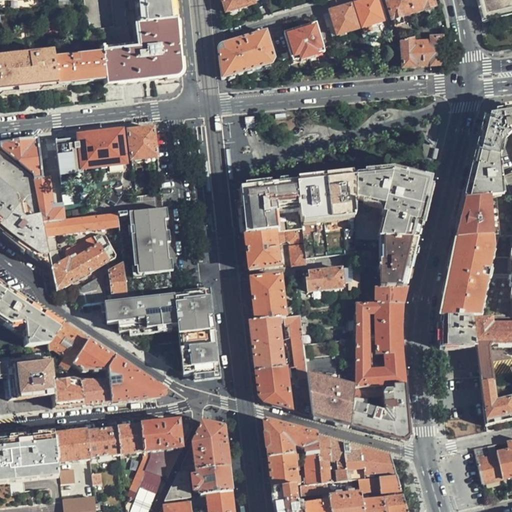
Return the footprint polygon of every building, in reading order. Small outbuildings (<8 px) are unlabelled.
[(83,0),(87,32),(97,32),(101,31),(96,0),(83,0)] [(111,0),(114,29),(127,28),(124,0),(111,0)] [(134,0),(137,26),(174,21),(171,0),(134,0)] [(221,0),(226,13),(228,12),(229,16),(238,14),(237,10),(253,4),(251,0),(221,0)] [(385,14),(380,0),(374,0),(356,6),(363,29),(364,34),(373,31),(372,26),(383,23),(381,15),(385,14)] [(414,14),(409,0),(380,0),(385,14),(390,12),(393,20),(414,14)] [(436,7),(433,0),(409,0),(414,14),(436,7)] [(511,0),(477,0),(483,22),(511,15),(511,0)] [(358,30),(351,7),(331,13),(338,37),(358,30)] [(177,58),(174,21),(137,26),(135,27),(136,37),(128,38),(127,28),(114,29),(101,31),(97,32),(100,53),(102,81),(104,87),(173,78),(179,73),(177,58)] [(57,23),(47,24),(48,33),(58,31),(57,23)] [(323,44),(318,30),(286,40),(294,66),(302,63),(303,67),(319,62),(318,58),(326,56),(323,44)] [(273,51),(268,33),(224,46),(221,48),(219,51),(219,57),(220,69),(222,80),(273,65),(275,62),(273,51)] [(413,40),(401,43),(402,49),(403,69),(415,68),(415,66),(433,65),(434,67),(446,65),(443,38),(432,39),(432,42),(414,44),(413,40)] [(6,90),(54,86),(51,59),(50,52),(35,54),(35,55),(24,56),(24,54),(0,57),(0,93),(6,93),(6,90)] [(54,86),(102,81),(100,53),(51,59),(54,86)] [(48,89),(54,89),(54,86),(6,90),(6,93),(0,93),(0,94),(2,94),(2,95),(36,92),(36,91),(41,90),(41,91),(48,91),(48,89)] [(472,177),(466,201),(490,199),(501,198),(501,197),(504,196),(504,184),(501,185),(500,157),(504,158),(507,145),(503,144),(511,136),(511,135),(511,113),(495,115),(495,122),(487,122),(485,129),(483,129),(479,144),(472,177)] [(157,127),(129,130),(133,163),(161,160),(157,132),(157,127)] [(58,143),(57,143),(63,191),(86,187),(84,174),(127,169),(123,135),(80,140),(80,142),(67,144),(67,138),(58,140),(58,143)] [(0,144),(0,149),(34,176),(34,182),(42,181),(38,141),(0,144)] [(0,149),(0,235),(26,256),(51,274),(48,255),(45,239),(42,225),(34,182),(34,176),(0,149)] [(384,241),(418,241),(427,205),(433,181),(394,171),(357,175),(357,241),(384,241)] [(357,241),(357,175),(326,179),(297,183),(302,231),(304,242),(304,247),(306,260),(356,255),(357,241)] [(42,225),(64,222),(63,210),(53,211),(50,191),(44,191),(42,181),(34,182),(42,225)] [(302,231),(297,183),(240,191),(242,215),(245,238),(274,234),(287,233),(302,231)] [(511,197),(501,198),(490,199),(491,214),(496,213),(497,223),(492,223),(493,239),(511,237),(511,197)] [(462,221),(457,242),(493,239),(492,223),(491,214),(490,199),(466,201),(464,212),(466,212),(467,220),(462,221)] [(113,305),(105,306),(107,326),(118,325),(119,335),(129,333),(172,328),(177,328),(183,378),(193,377),(193,381),(219,379),(209,294),(144,301),(143,292),(161,290),(161,286),(171,285),(167,245),(164,245),(163,235),(166,235),(164,211),(118,216),(120,230),(124,266),(128,303),(113,305)] [(120,230),(118,216),(64,222),(42,225),(45,239),(55,238),(81,235),(102,232),(120,230)] [(304,242),(302,231),(287,233),(288,244),(291,245),(304,242)] [(274,234),(245,238),(247,255),(249,272),(279,269),(274,234)] [(48,255),(51,274),(55,294),(69,286),(93,272),(114,260),(114,256),(106,238),(99,236),(84,242),(77,245),(66,251),(64,256),(67,261),(62,265),(57,254),(48,255)] [(457,242),(453,242),(445,275),(460,276),(503,260),(511,258),(511,237),(493,239),(457,242)] [(55,238),(45,239),(48,255),(57,254),(55,238)] [(410,274),(418,241),(384,241),(384,263),(380,263),(380,268),(380,272),(385,272),(385,290),(407,289),(410,274)] [(292,267),(306,265),(306,260),(304,247),(290,250),(292,267)] [(113,305),(128,303),(124,266),(110,273),(113,305)] [(359,268),(309,274),(310,282),(307,282),(309,293),(344,290),(344,285),(353,283),(354,277),(360,276),(359,268)] [(253,300),(255,322),(277,320),(284,319),(285,319),(280,277),(251,281),(253,300)] [(74,293),(80,308),(86,308),(93,307),(93,301),(105,300),(102,278),(96,281),(74,293)] [(0,287),(0,325),(25,342),(26,348),(46,346),(59,327),(0,287)] [(406,296),(407,289),(385,290),(377,290),(377,304),(404,306),(406,296)] [(481,302),(442,296),(440,322),(471,321),(511,321),(511,309),(482,310),(481,302)] [(402,328),(404,306),(377,304),(354,304),(354,339),(354,390),(354,391),(405,388),(404,374),(402,346),(402,328)] [(296,369),(306,367),(303,345),(300,317),(285,319),(284,319),(290,369),(296,369)] [(253,348),(255,373),(283,370),(277,320),(255,322),(250,323),(253,348)] [(471,321),(440,322),(441,333),(441,346),(452,345),(474,344),(471,321)] [(495,403),(487,349),(490,346),(510,346),(510,352),(511,351),(511,321),(471,321),(474,344),(487,428),(498,426),(511,422),(511,399),(495,403)] [(61,325),(59,327),(46,346),(47,353),(53,353),(63,361),(57,369),(66,372),(70,366),(86,342),(61,325)] [(129,333),(130,338),(172,333),(172,328),(129,333)] [(306,367),(308,380),(326,382),(326,385),(341,386),(340,388),(354,390),(354,339),(303,345),(306,367)] [(0,351),(15,350),(0,340),(0,351)] [(96,349),(86,342),(70,366),(78,372),(102,371),(111,358),(96,349)] [(47,353),(46,346),(26,348),(15,350),(0,351),(0,378),(6,378),(8,403),(51,398),(50,381),(47,353)] [(163,392),(111,358),(102,371),(102,374),(106,405),(159,399),(163,392)] [(301,415),(312,418),(308,380),(306,367),(296,369),(301,414),(301,415)] [(263,405),(291,412),(291,411),(286,370),(283,370),(255,373),(257,388),(258,399),(263,405)] [(470,370),(441,371),(442,380),(457,380),(471,380),(470,370)] [(76,376),(77,381),(81,408),(106,405),(102,374),(92,375),(93,383),(87,383),(85,376),(76,376)] [(72,379),(50,381),(51,398),(53,410),(81,408),(77,381),(72,379)] [(308,380),(312,418),(330,423),(351,429),(354,391),(354,390),(340,388),(341,386),(326,385),(326,382),(308,380)] [(408,415),(405,388),(354,391),(351,429),(375,435),(404,443),(410,438),(408,415)] [(475,418),(478,432),(485,431),(482,417),(475,418)] [(178,448),(182,447),(191,428),(191,422),(141,428),(144,454),(151,453),(171,451),(178,448)] [(319,453),(317,437),(288,429),(266,423),(263,424),(266,447),(268,460),(291,457),(291,450),(292,448),(304,450),(305,455),(319,453)] [(196,473),(229,469),(224,429),(202,425),(179,473),(186,472),(186,474),(196,473)] [(141,428),(119,430),(122,456),(144,454),(141,428)] [(119,430),(87,434),(91,459),(106,458),(122,456),(119,430)] [(87,434),(56,437),(59,462),(64,462),(83,460),(91,459),(87,434)] [(56,437),(0,443),(0,511),(64,511),(63,502),(52,503),(51,490),(26,492),(25,480),(60,475),(61,475),(61,474),(59,462),(56,437)] [(334,463),(331,440),(317,437),(319,453),(324,484),(328,484),(331,484),(328,461),(334,463)] [(347,468),(344,444),(337,442),(331,440),(334,463),(337,463),(338,471),(337,472),(338,483),(342,483),(349,482),(347,468)] [(511,442),(508,443),(510,449),(507,450),(507,452),(496,454),(497,457),(498,463),(502,481),(511,478),(511,442)] [(363,466),(361,449),(352,446),(344,444),(347,468),(363,466)] [(169,477),(182,447),(178,448),(175,455),(173,454),(163,474),(169,477)] [(175,455),(178,448),(171,451),(151,453),(152,460),(147,471),(162,478),(163,474),(173,454),(175,455)] [(365,476),(396,475),(391,456),(376,452),(361,449),(363,466),(364,473),(365,476)] [(151,453),(144,454),(129,490),(136,494),(147,471),(152,460),(151,453)] [(324,484),(319,453),(305,455),(303,456),(307,486),(324,484)] [(291,457),(268,460),(271,484),(272,490),(295,488),(298,487),(295,457),(291,457)] [(497,457),(478,461),(480,470),(483,486),(502,481),(498,463),(497,457)] [(92,470),(91,459),(83,460),(84,468),(86,468),(86,471),(92,470)] [(93,476),(92,470),(86,471),(86,468),(84,468),(82,468),(85,487),(94,486),(93,476)] [(232,495),(229,469),(196,473),(196,478),(194,478),(196,494),(198,494),(198,499),(206,499),(232,495)] [(66,473),(61,474),(61,475),(60,475),(63,493),(75,492),(72,472),(66,473)] [(186,472),(179,473),(164,503),(189,501),(186,474),(186,472)] [(365,480),(365,476),(364,473),(354,474),(354,481),(360,481),(365,480)] [(103,475),(93,476),(94,486),(104,485),(103,475)] [(399,488),(396,478),(378,479),(380,492),(381,495),(402,493),(400,488),(399,488)] [(380,492),(378,479),(365,480),(360,481),(362,494),(364,511),(384,511),(382,501),(369,503),(368,494),(380,492)] [(329,503),(330,511),(364,511),(362,494),(343,496),(342,483),(338,483),(331,484),(328,484),(329,493),(328,494),(329,503)] [(329,493),(328,484),(324,484),(307,486),(301,487),(302,497),(328,494),(329,493)] [(295,488),(272,490),(274,511),(304,511),(303,507),(303,504),(298,505),(295,488)] [(234,511),(232,495),(206,499),(207,511),(234,511)] [(64,511),(96,511),(95,498),(63,502),(64,511)] [(199,511),(198,499),(189,501),(190,511),(199,511)] [(382,501),(384,511),(407,511),(404,499),(382,501)] [(164,503),(160,511),(190,511),(189,501),(164,503)] [(303,507),(304,511),(330,511),(329,503),(303,507)]
